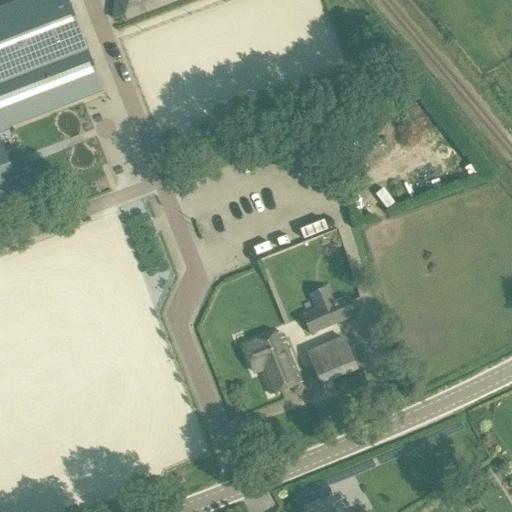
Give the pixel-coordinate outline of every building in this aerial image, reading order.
[(65,0),(42,0),(0,16),(0,208),(20,201),(0,149),(0,130),(101,92),(65,0)] [(118,0),(126,21),(181,0),(118,0)] [(291,248),(313,241),(310,232),(288,240),(291,248)] [(306,250),(305,261),(319,263),(320,252),(306,250)] [(315,311),(302,317),(310,335),(354,316),(346,298),(335,303),(328,288),(309,297),(315,311)] [(280,333),(244,347),(254,374),(260,371),(270,396),(301,383),(280,333)] [(342,339),(307,354),(321,385),(355,370),(342,339)]
